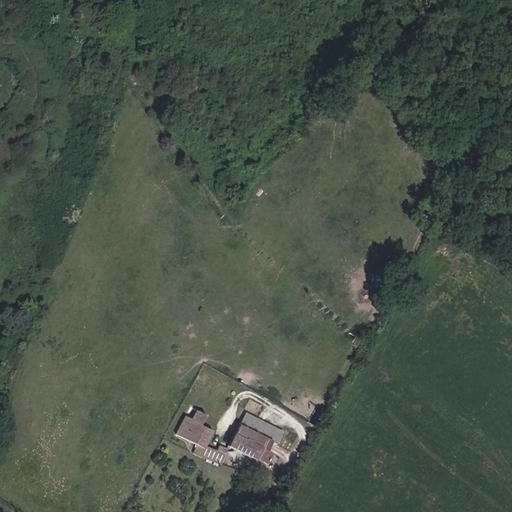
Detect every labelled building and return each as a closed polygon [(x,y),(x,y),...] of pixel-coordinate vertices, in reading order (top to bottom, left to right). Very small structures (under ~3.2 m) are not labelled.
[(205,447),(213,431),(201,424),(205,416),(195,412),(191,420),(185,416),(176,434),(197,445),(204,448),(205,447)] [(276,432),(242,415),(238,425),(272,442),(276,432)] [(272,442),(238,425),(227,445),(266,465),(272,455),(266,452),(272,442)] [(287,447),(293,435),(281,429),(276,442),(287,447)] [(224,455),(205,447),(204,448),(197,445),(193,454),(219,466),(224,455)]
